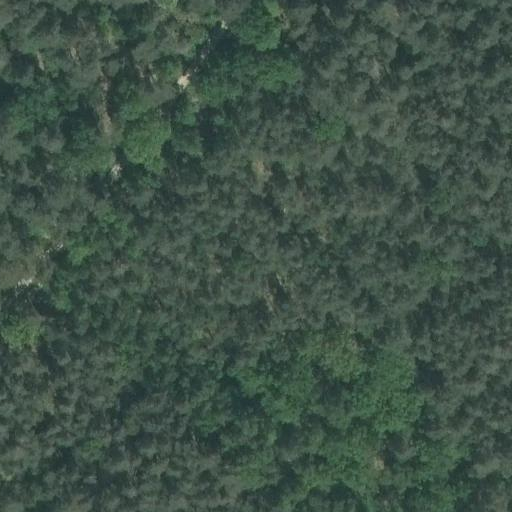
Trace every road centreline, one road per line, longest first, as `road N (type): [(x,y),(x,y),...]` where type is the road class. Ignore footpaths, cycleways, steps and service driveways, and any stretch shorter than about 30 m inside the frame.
road 1 (track): [(0,300),(162,112)]
road 2 (track): [(162,112),(248,0)]
